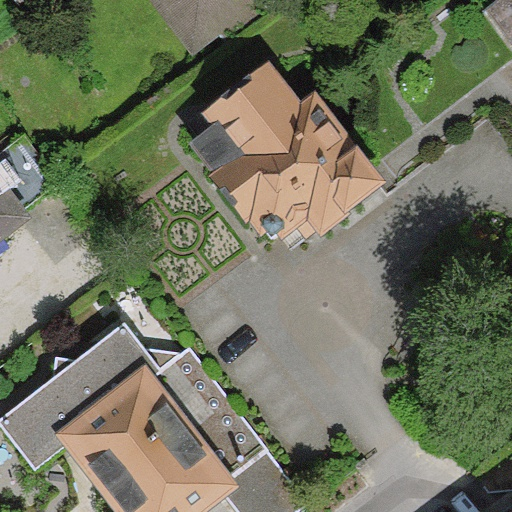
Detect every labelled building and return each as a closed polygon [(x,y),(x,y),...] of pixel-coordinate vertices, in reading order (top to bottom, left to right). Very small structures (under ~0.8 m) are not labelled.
[(2,0),(33,36),(58,15),(50,5),(56,0),(2,0)] [(275,12),(265,0),(161,0),(145,13),(181,56),(195,44),(212,65),(275,12)] [(511,8),(490,26),(511,52),(511,8)] [(319,255),(393,195),(374,171),(319,103),(302,117),(273,80),(182,152),(271,264),(304,237),(319,255)] [(0,272),(3,270),(0,266),(0,253),(84,187),(46,140),(0,177),(0,272)] [(315,511),(192,364),(165,386),(124,337),(0,440),(0,447),(38,493),(71,465),(110,511),(315,511)]
